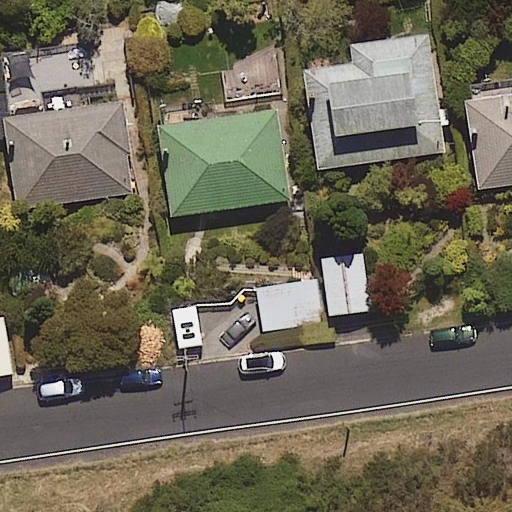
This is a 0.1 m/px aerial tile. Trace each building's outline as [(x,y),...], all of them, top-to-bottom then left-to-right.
[(446,152),(430,36),(354,46),(356,65),(307,71),(320,169),(446,152)] [(225,58),(229,101),(283,96),(279,53),(225,58)] [(511,90),(510,90),(510,96),(469,100),(477,188),(511,185),(511,90)] [(133,194),(124,105),(7,117),(16,206),(133,194)] [(291,201),(279,111),(164,126),(176,215),(291,201)] [(366,255),(325,258),(330,315),(370,312),(366,255)] [(322,323),(316,281),(258,289),(264,331),(322,323)] [(0,376),(13,374),(5,318),(0,319),(0,376)]
